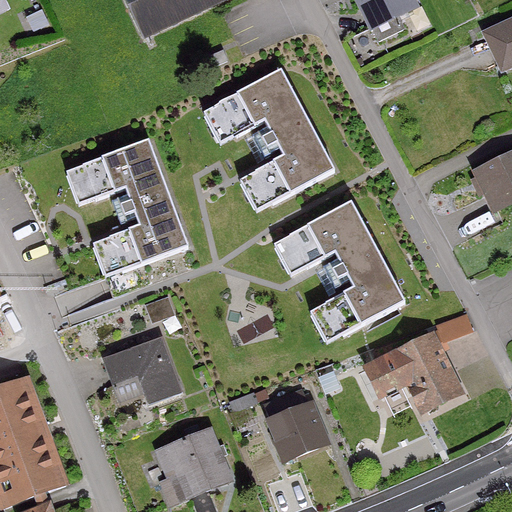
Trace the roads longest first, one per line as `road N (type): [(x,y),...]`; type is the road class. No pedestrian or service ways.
road 1 (residential): [(306,0),(511,385)]
road 2 (residential): [(0,251),(109,511)]
road 3 (tertiary): [(395,511),(511,462)]
